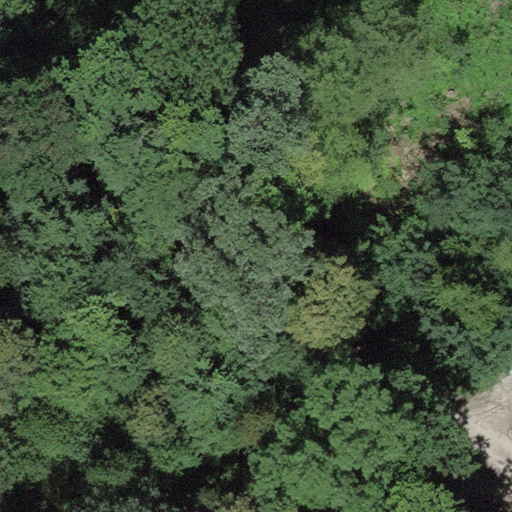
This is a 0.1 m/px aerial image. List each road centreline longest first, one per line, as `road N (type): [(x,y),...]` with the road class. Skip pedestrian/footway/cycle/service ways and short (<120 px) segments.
road 1 (track): [(0,147),(511,445)]
road 2 (track): [(511,380),(451,511)]
